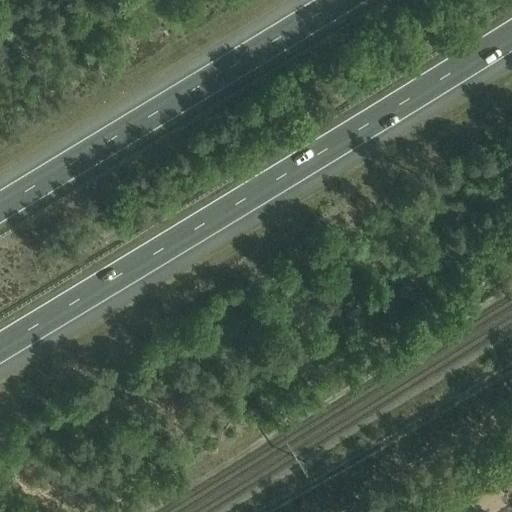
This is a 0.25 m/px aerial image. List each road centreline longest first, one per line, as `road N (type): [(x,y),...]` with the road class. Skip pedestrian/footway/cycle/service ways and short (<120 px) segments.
road 1 (motorway): [(0,351),(511,39)]
road 2 (motorway): [(339,0),(0,207)]
road 3 (track): [(264,511),(511,367)]
